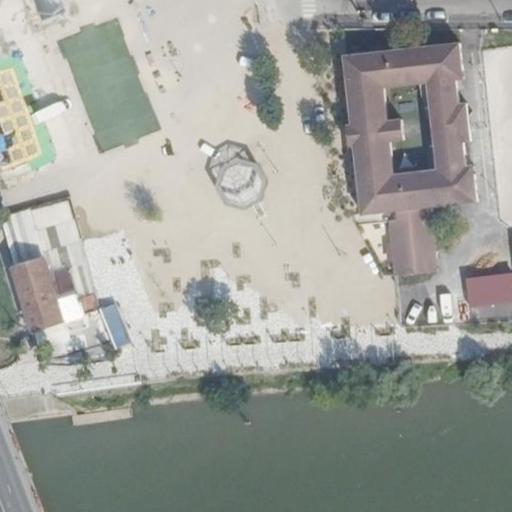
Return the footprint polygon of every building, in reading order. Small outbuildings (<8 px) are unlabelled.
[(346,123),(348,143),(354,142),(362,214),(386,211),(393,273),(435,269),(429,209),(433,209),(432,203),(477,198),(474,172),(468,173),(467,163),(465,138),(471,138),(467,98),(459,99),(457,75),(456,67),(463,66),(460,38),(342,50),(350,123),(346,123)] [(464,74),(463,66),(456,67),(457,75),(464,74)] [(258,171),(242,165),(226,174),(222,188),(229,204),(246,207),(261,200),(265,184),(258,171)] [(16,234),(5,238),(8,248),(19,244),(16,234)] [(44,257),(14,267),(35,330),(100,309),(94,294),(82,298),(71,266),(49,273),(44,257)] [(43,354),(24,352),(22,373),(41,375),(43,354)]
